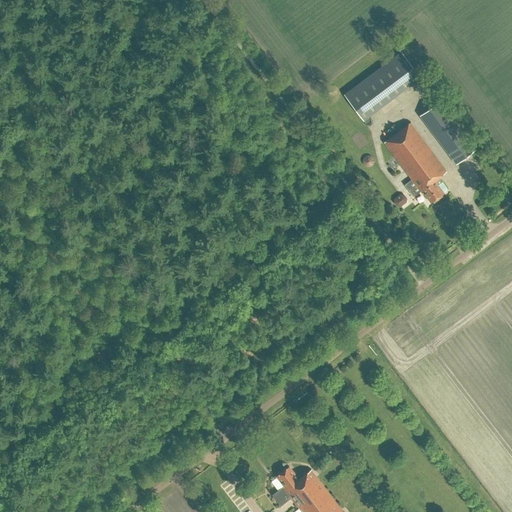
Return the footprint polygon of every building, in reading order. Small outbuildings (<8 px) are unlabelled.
[(401,52),(344,95),(363,120),(420,78),(401,52)] [(439,101),(420,115),(456,164),(475,150),(439,101)] [(446,188),(439,177),(446,171),(410,123),(384,142),(412,179),(404,185),(412,197),(420,191),(422,193),(423,192),(431,202),(443,193),(446,190),(446,188)] [(369,155),(368,155),(367,155),(366,155),(365,156),(364,156),(363,157),(363,158),(362,158),(362,159),(362,160),(362,161),(362,162),(362,163),(363,164),(364,165),(365,166),(366,166),(367,167),(368,167),(369,167),(369,166),(371,166),(371,165),(372,165),(372,164),(373,163),(373,162),(374,161),(374,160),(373,159),(373,158),(372,157),(372,156),(371,156),(370,155),(369,155)] [(400,194),(394,198),(393,203),(395,206),(400,206),(406,202),(406,198),(404,195),(400,194)] [(379,425),(385,421),(379,413),(374,416),(379,425)] [(386,433),(391,441),(397,438),(391,429),(386,433)] [(401,448),(398,454),(407,459),(410,454),(401,448)] [(280,505),(291,497),(302,511),(343,511),(311,469),(299,479),(289,466),(276,476),(284,486),(272,495),(280,505)] [(420,479),(426,475),(421,467),(415,470),(420,479)] [(434,496),(439,493),(434,485),(429,489),(434,496)]
